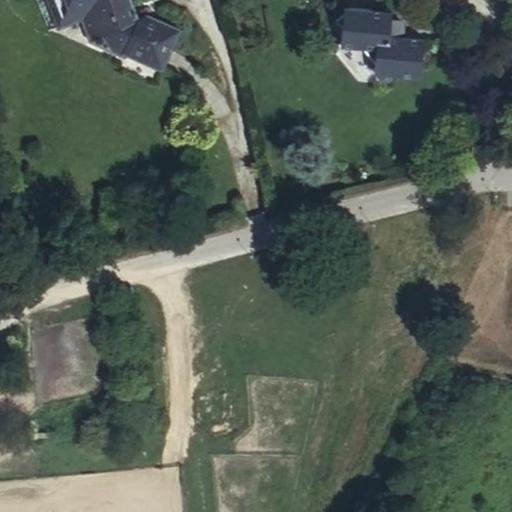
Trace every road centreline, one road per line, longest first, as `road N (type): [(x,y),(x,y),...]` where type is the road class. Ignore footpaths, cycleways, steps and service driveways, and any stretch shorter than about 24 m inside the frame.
road 1 (unclassified): [(511,175),(164,262)]
road 2 (unclassified): [(171,456),(178,412),(164,262)]
road 3 (unclassified): [(164,262),(0,304)]
